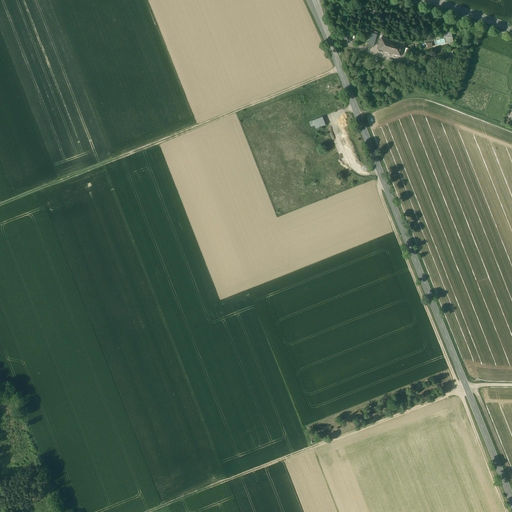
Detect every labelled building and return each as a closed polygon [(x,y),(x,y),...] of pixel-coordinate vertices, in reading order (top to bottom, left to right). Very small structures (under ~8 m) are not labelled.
[(453,40),(452,30),(445,31),(446,41),(453,40)] [(337,38),(349,41),(351,34),(339,31),(337,38)] [(368,44),(373,46),(377,35),(372,33),(368,44)] [(404,45),(380,37),(377,48),(401,55),(404,45)] [(316,129),(325,125),(322,117),(309,122),(311,127),(315,125),(316,129)]
